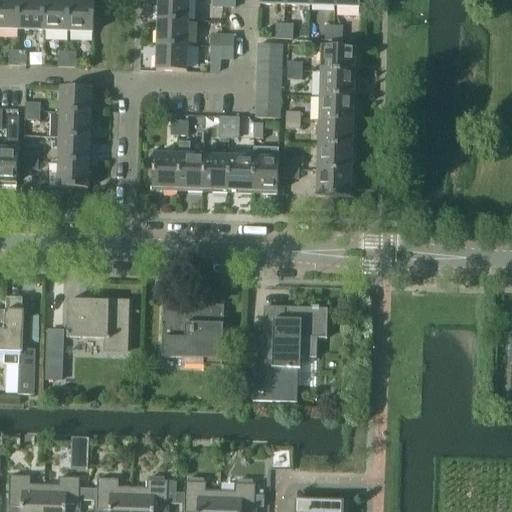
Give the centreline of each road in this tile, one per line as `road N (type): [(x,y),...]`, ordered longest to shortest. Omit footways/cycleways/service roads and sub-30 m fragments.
road 1 (residential): [(120,246),(511,260)]
road 2 (residential): [(127,85),(247,87),(248,0)]
road 3 (residential): [(120,246),(127,85)]
road 4 (residential): [(0,80),(127,85)]
road 5 (residential): [(0,242),(120,246)]
